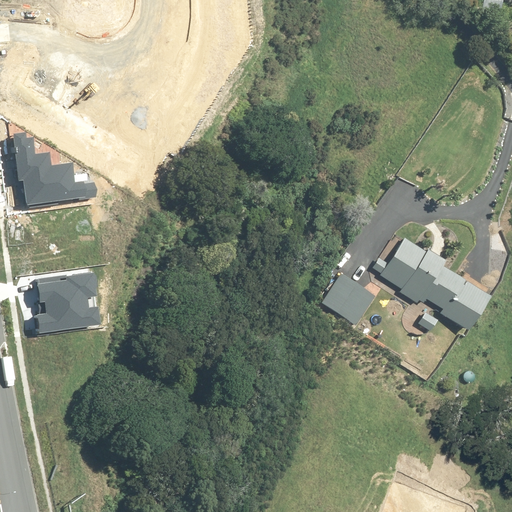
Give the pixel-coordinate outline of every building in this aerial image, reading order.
[(511,0),(482,0),(482,12),(501,12),(501,1),(511,1),(511,0)] [(26,133),(12,134),(17,182),(23,181),(26,206),(95,198),(93,182),(74,185),(72,167),(51,169),(49,153),(36,155),(34,137),(27,138),(26,133)] [(423,253),(402,239),(378,276),(399,290),(397,293),(414,304),(416,301),(420,304),(423,300),(439,310),(436,315),(463,332),(485,297),(438,267),(442,262),(424,250),(423,253)] [(95,272),(38,279),(40,301),(45,300),(47,313),(37,314),(40,333),(101,325),(98,306),(91,306),(90,296),(98,295),(95,272)] [(373,297),(338,275),(319,305),(354,327),(373,297)] [(423,313),(416,324),(427,332),(434,321),(423,313)]
